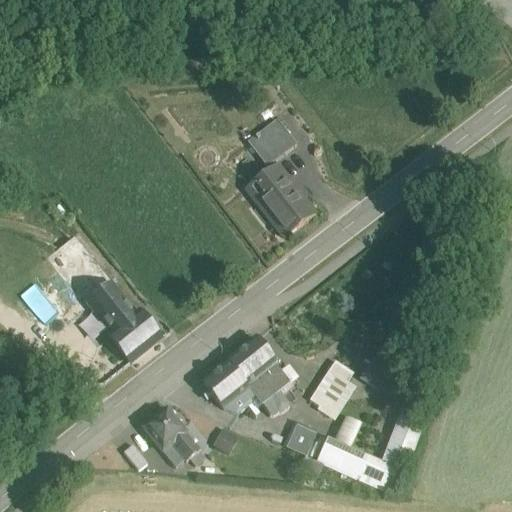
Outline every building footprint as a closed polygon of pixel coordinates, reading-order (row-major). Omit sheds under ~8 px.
[(277,124),(248,147),(267,171),(296,149),(277,124)] [(315,219),(277,169),(246,193),(284,242),(315,219)] [(75,280),(50,300),(67,322),(93,302),(75,280)] [(119,302),(108,292),(101,299),(111,308),(119,302)] [(132,318),(119,302),(111,308),(104,314),(97,320),(111,339),(110,340),(130,365),(158,342),(138,317),(132,322),(132,318)] [(100,309),(92,315),(97,320),(104,314),(100,309)] [(275,367),(256,342),(227,365),(228,367),(254,399),(261,409),(262,408),(270,419),(273,419),(278,416),(281,416),(288,411),(289,407),(279,395),(290,387),(275,368),(275,367)] [(335,365),(310,403),(319,409),(318,412),(326,418),(348,385),(341,380),(346,372),(335,365)] [(254,399),(228,367),(203,387),(223,412),(237,418),(252,406),(250,403),(254,399)] [(162,413),(154,419),(155,423),(143,432),(162,455),(171,448),(185,466),(199,454),(167,414),(166,414),(162,413)] [(362,427),(345,419),(337,438),(353,446),(362,427)] [(422,429),(399,421),(384,458),(408,467),(422,429)] [(295,424),(283,449),(306,459),(317,434),(295,424)] [(223,431),(214,447),(230,456),(239,439),(223,431)] [(365,458),(327,440),(316,464),(355,482),(355,481),(365,458)] [(147,467),(133,449),(124,457),(138,474),(147,467)] [(400,474),(365,458),(355,481),(385,495),(393,490),(400,474)]
